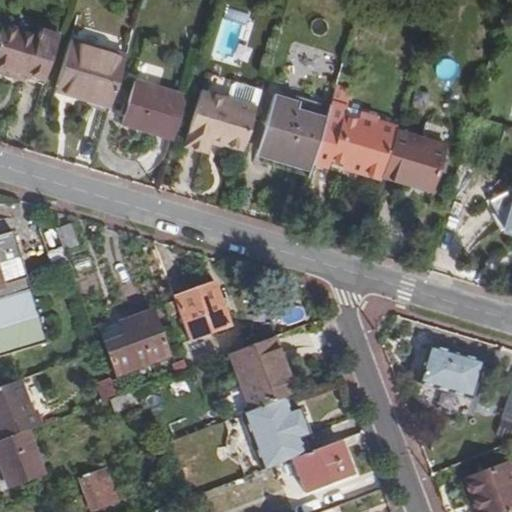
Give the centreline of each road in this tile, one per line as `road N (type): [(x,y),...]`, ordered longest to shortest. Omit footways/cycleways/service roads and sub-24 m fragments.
road 1 (residential): [(332,266),(0,165)]
road 2 (residential): [(332,266),(419,511)]
road 3 (residential): [(511,321),(332,266)]
